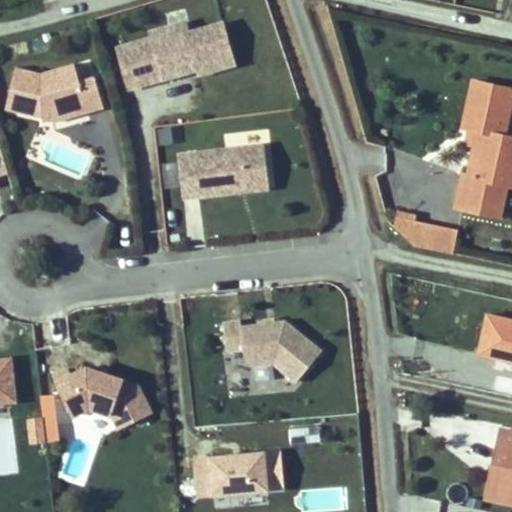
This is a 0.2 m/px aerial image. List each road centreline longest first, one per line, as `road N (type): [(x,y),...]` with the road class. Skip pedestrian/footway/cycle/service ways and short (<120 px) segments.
road 1 (residential): [(35,258),(96,277),(363,254)]
road 2 (residential): [(363,254),(290,0)]
road 3 (residential): [(388,511),(363,254)]
road 4 (unknown): [(162,271),(184,500)]
